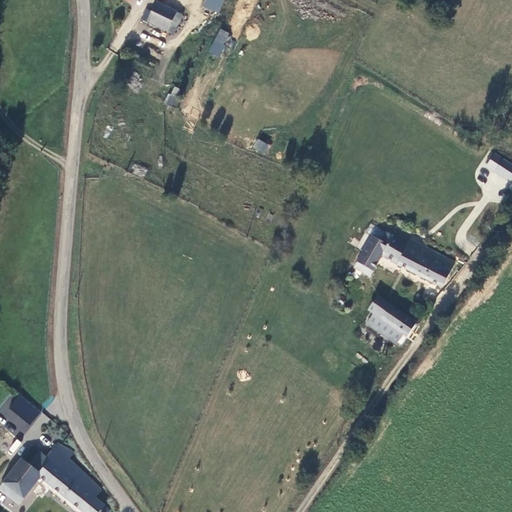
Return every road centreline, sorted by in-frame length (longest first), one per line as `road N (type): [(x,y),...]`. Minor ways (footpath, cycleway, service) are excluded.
road 1 (tertiary): [(130,511),(84,446),(58,357),(81,0)]
road 2 (track): [(511,218),(432,315)]
